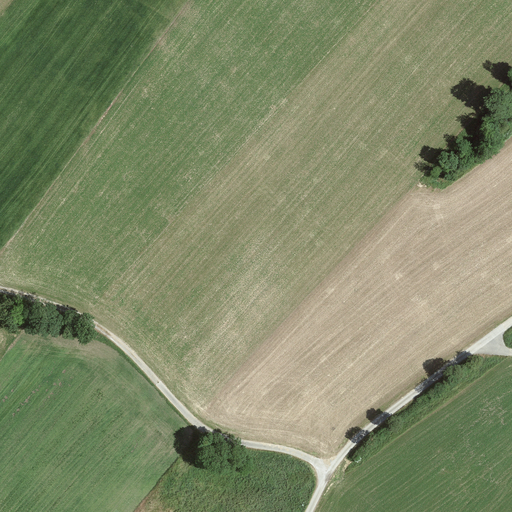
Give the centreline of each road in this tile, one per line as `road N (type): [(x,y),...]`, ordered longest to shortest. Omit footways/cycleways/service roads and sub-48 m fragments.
road 1 (track): [(0,289),(100,328),(199,427),(328,467)]
road 2 (track): [(307,511),(328,467),(364,431),(511,322)]
